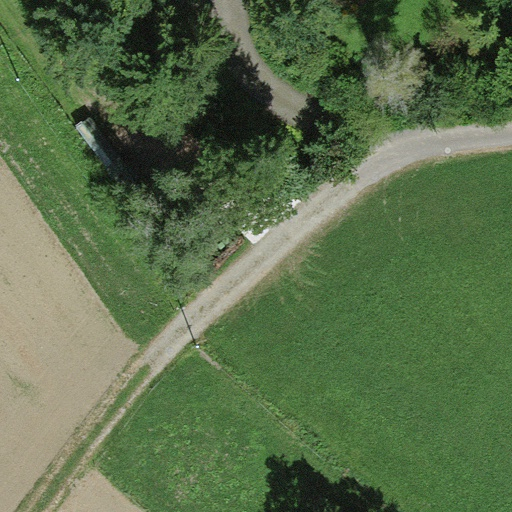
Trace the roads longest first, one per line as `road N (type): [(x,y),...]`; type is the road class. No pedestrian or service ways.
road 1 (track): [(194,314),(352,184),(415,146)]
road 2 (track): [(30,511),(194,314)]
